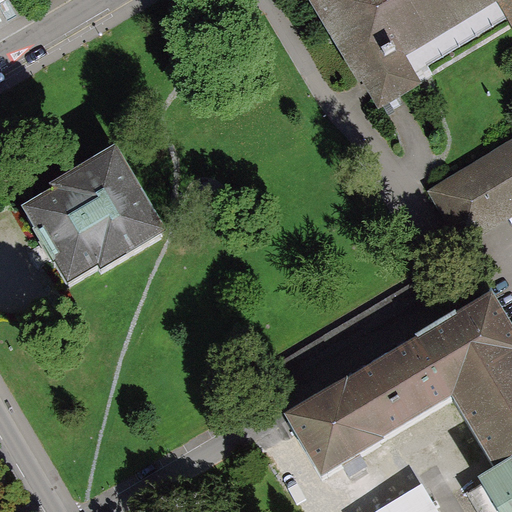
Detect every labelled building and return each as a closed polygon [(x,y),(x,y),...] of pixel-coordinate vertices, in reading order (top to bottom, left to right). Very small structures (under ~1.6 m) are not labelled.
[(321,0),(386,111),(421,91),(404,62),(497,8),(511,0),(321,0)] [(511,0),(497,8),(511,32),(511,0)] [(511,140),(426,191),(459,247),(511,215),(511,140)] [(162,244),(115,162),(23,214),(71,297),(162,244)] [(511,511),(511,331),(492,298),(286,421),(323,482),(453,412),(490,478),(481,486),(494,511),(511,511)] [(434,511),(411,474),(356,511),(434,511)]
